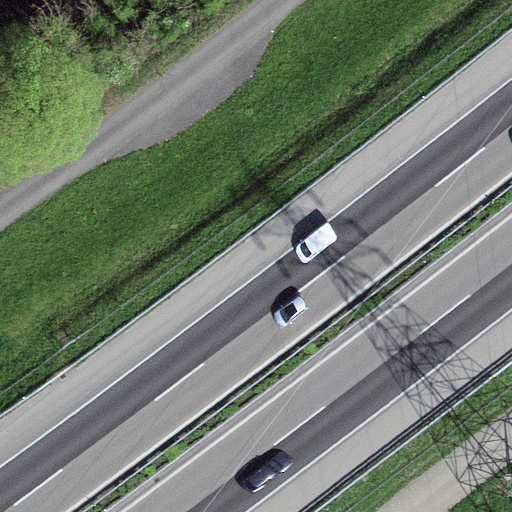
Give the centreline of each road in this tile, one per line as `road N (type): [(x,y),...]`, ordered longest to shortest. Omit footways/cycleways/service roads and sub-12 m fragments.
road 1 (motorway): [(511,126),(3,511)]
road 2 (motorway): [(183,511),(511,261)]
road 3 (unclassified): [(281,0),(0,209)]
